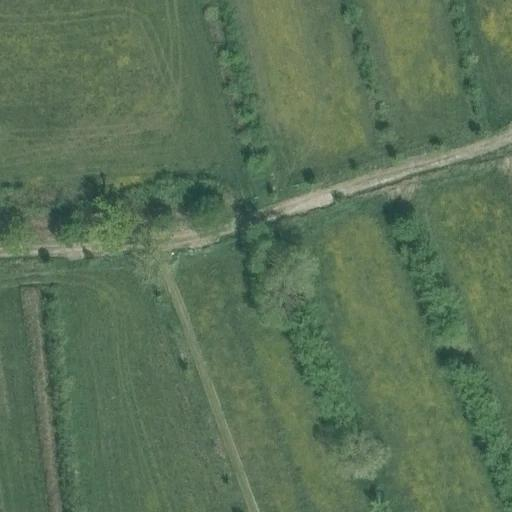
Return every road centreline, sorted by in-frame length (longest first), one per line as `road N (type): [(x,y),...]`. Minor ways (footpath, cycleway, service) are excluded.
road 1 (track): [(511,134),(159,236)]
road 2 (track): [(259,511),(159,236)]
road 3 (track): [(159,236),(0,248)]
